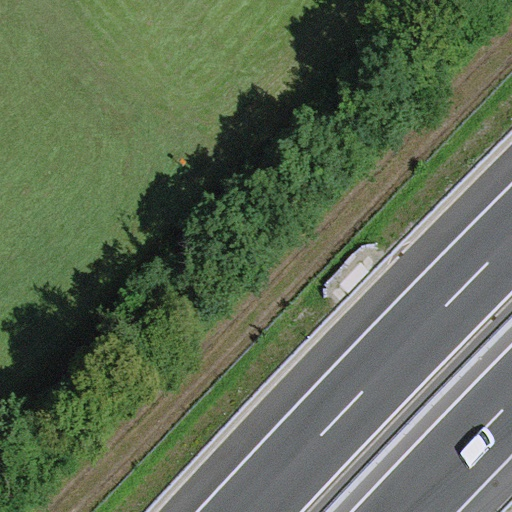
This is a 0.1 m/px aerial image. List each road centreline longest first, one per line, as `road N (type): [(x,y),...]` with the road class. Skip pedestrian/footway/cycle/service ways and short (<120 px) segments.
road 1 (track): [(58,511),(397,135),(511,28)]
road 2 (motorway): [(511,236),(250,511)]
road 3 (motorway): [(406,511),(511,402)]
